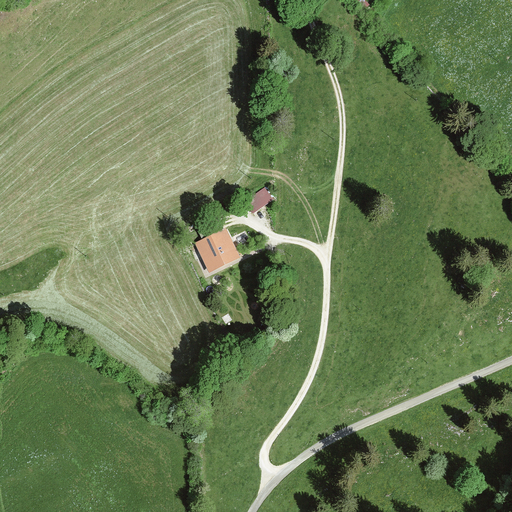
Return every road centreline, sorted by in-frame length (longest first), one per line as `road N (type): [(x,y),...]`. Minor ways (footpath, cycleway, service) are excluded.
road 1 (track): [(278,479),(264,453),(310,380),(325,324),(343,122),(298,0)]
road 2 (unclassified): [(253,511),(311,452),(511,359)]
